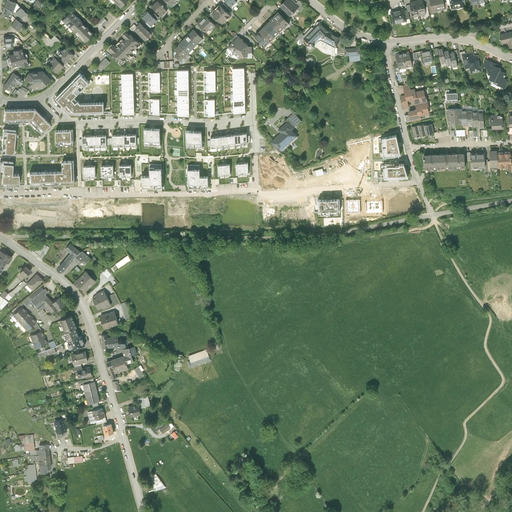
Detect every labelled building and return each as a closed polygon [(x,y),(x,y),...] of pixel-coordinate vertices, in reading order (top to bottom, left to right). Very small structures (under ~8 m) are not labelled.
[(8,0),(5,0),(3,7),(13,11),(16,3),(8,0)] [(41,0),(36,0),(33,5),(38,8),(43,1),(41,0)] [(157,0),(151,6),(161,16),(167,10),(164,8),(157,0)] [(293,0),(284,0),(279,5),(290,16),(297,8),(299,6),(296,3),(293,0)] [(299,0),(296,3),(299,6),(297,8),(300,11),(305,6),(299,0)] [(418,0),(416,1),(419,15),(426,14),(425,7),(423,0),(418,0)] [(442,0),(428,0),(430,5),(432,12),(445,9),(443,2),(442,0)] [(464,0),(448,0),(449,4),(451,10),(465,6),(464,0)] [(418,16),(419,15),(416,1),(409,2),(409,4),(411,10),(413,20),(418,19),(418,16)] [(225,9),(221,4),(212,13),(216,16),(222,23),(231,14),(225,9)] [(0,14),(10,19),(11,15),(13,11),(3,7),(0,14)] [(19,7),(14,12),(20,18),(25,13),(19,7)] [(403,8),(389,11),(392,24),(406,21),(405,19),(403,10),(403,8)] [(61,20),(64,23),(73,14),(70,11),(61,20)] [(152,15),(148,11),(142,16),(152,26),(155,22),(156,23),(158,21),(156,20),(152,15)] [(273,17),(284,27),(285,28),(290,23),(286,19),(278,11),(273,17)] [(25,13),(20,18),(26,24),(30,24),(33,21),(25,13)] [(64,23),(68,27),(78,17),(76,16),(75,16),(73,14),(64,23)] [(216,25),(205,15),(197,23),(197,24),(202,29),(206,32),(209,29),(211,31),(216,25)] [(72,31),(81,21),(79,20),(80,19),(78,17),(68,27),(72,31)] [(269,21),(279,32),(284,27),(273,17),(269,21)] [(102,18),(94,26),(98,30),(102,26),(106,22),(102,18)] [(23,25),(15,19),(10,25),(19,32),(23,25)] [(81,21),(72,31),(83,42),(92,33),(81,21)] [(264,26),(275,37),(279,32),(269,21),(264,26)] [(330,32),(320,21),(318,21),(317,21),(316,23),(316,24),(316,25),(313,28),(312,26),(304,35),(299,40),(303,43),(304,42),(305,43),(305,44),(306,45),(307,45),(309,45),(310,45),(313,47),(318,41),(321,40),(336,48),(341,38),(330,32)] [(152,35),(151,33),(140,22),(136,26),(137,27),(135,29),(136,31),(144,39),(148,37),(149,37),(152,35)] [(260,30),(270,41),(275,37),(264,26),(260,30)] [(188,33),(198,43),(203,38),(202,37),(195,30),(193,28),(188,33)] [(200,31),(197,28),(195,30),(202,37),(204,34),(200,31)] [(260,30),(254,36),(265,47),(270,41),(260,30)] [(511,30),(498,33),(501,44),(507,42),(508,47),(511,46),(511,30)] [(59,40),(53,35),(50,38),(42,31),(37,37),(50,49),(59,40)] [(125,38),(120,42),(131,52),(141,43),(131,33),(129,34),(126,31),(122,35),(125,38)] [(183,38),(193,48),(198,43),(188,33),(183,38)] [(295,39),(297,41),(299,40),(304,35),(301,33),(295,39)] [(248,44),(238,36),(232,42),(228,46),(228,47),(227,49),(231,53),(232,51),(238,57),(243,57),(245,56),(248,56),(248,57),(252,57),(252,46),(248,46),(248,44)] [(8,37),(2,37),(3,46),(13,45),(12,37),(8,37)] [(179,45),(188,54),(193,48),(183,38),(178,44),(179,45)] [(127,57),(131,52),(120,42),(116,47),(113,43),(108,48),(115,56),(121,62),(127,57)] [(188,54),(179,45),(175,49),(178,52),(175,55),(180,61),(188,54)] [(66,61),(66,62),(73,55),(68,50),(64,46),(59,51),(59,50),(56,53),(58,55),(59,55),(62,57),(66,61)] [(352,48),(345,48),(345,55),(353,55),(361,54),(360,47),(352,48)] [(12,53),(7,55),(8,57),(6,59),(7,64),(8,64),(10,64),(11,67),(16,65),(16,67),(17,66),(19,66),(20,67),(28,65),(25,53),(24,53),(23,52),(22,52),(21,48),(12,51),(12,53)] [(430,48),(420,51),(423,64),(433,61),(430,48)] [(448,49),(442,50),(445,62),(445,65),(451,64),(448,52),(448,49)] [(401,52),(405,68),(412,66),(411,61),(408,51),(401,52)] [(454,51),(448,52),(451,64),(452,68),(457,67),(455,57),(454,51)] [(465,52),(461,53),(462,60),(464,68),(469,68),(470,73),(481,71),(478,54),(473,55),(473,51),(465,52)] [(401,52),(394,54),(397,66),(398,69),(405,68),(401,52)] [(60,59),(54,54),(52,56),(53,56),(60,63),(62,61),(60,59)] [(60,63),(53,56),(46,63),(56,73),(63,66),(60,63)] [(121,62),(115,56),(113,58),(123,67),(130,60),(127,57),(121,62)] [(110,62),(105,58),(97,66),(101,70),(110,62)] [(498,64),(485,58),(483,65),(486,67),(487,73),(489,74),(488,78),(497,82),(496,84),(504,88),(507,82),(506,78),(503,77),(505,74),(504,72),(499,69),(500,68),(497,66),(498,64)] [(97,68),(92,64),(86,70),(90,74),(97,68)] [(41,70),(27,72),(23,78),(28,82),(25,86),(30,89),(29,89),(32,91),(33,89),(40,88),(50,79),(41,70)] [(215,72),(216,75),(216,82),(216,88),(204,88),(205,96),(215,95),(215,102),(216,110),(224,109),(234,109),(234,103),(234,97),(233,91),(233,85),(233,79),(233,74),(232,71),(225,71),(215,72)] [(18,76),(12,72),(2,86),(6,89),(4,91),(8,93),(10,90),(9,89),(14,81),(18,76)] [(74,78),(56,97),(59,100),(69,110),(72,113),(88,112),(92,112),(97,112),(104,111),(104,101),(81,102),(78,99),(76,101),(73,98),(89,81),(88,80),(80,72),(74,78)] [(90,78),(88,80),(89,81),(73,98),(76,101),(78,99),(81,102),(104,101),(104,111),(108,111),(111,111),(110,73),(94,74),(90,78)] [(122,73),(110,73),(111,111),(111,113),(116,113),(123,112),(123,107),(123,101),(122,96),(122,90),(122,84),(122,79),(122,73)] [(177,73),(160,73),(160,77),(160,83),(161,89),(149,90),(149,97),(160,97),(160,104),(160,112),(169,111),(178,111),(178,105),(178,99),(178,93),(178,87),(177,81),(177,75),(177,73)] [(18,76),(14,81),(19,85),(23,79),(18,75),(18,76)] [(406,101),(413,99),(412,96),(415,96),(415,91),(414,88),(410,89),(409,85),(403,86),(405,95),(406,101)] [(422,89),(415,91),(415,96),(412,96),(413,99),(414,104),(427,101),(426,98),(424,98),(422,89)] [(457,92),(445,93),(446,101),(446,102),(457,102),(457,92)] [(407,107),(406,101),(405,95),(399,96),(402,108),(407,107)] [(414,104),(415,109),(418,108),(420,115),(428,113),(426,104),(427,104),(427,101),(414,104)] [(46,127),(49,124),(43,118),(34,108),(17,109),(4,109),(3,120),(7,120),(7,122),(10,122),(29,121),(41,132),(46,127)] [(421,118),(420,115),(418,108),(415,109),(406,111),(409,121),(421,118)] [(448,123),(461,122),(460,110),(460,108),(447,109),(448,123)] [(286,119),(288,121),(293,127),(301,120),(293,112),(286,119)] [(497,114),(488,114),(489,124),(490,124),(491,129),(501,128),(500,124),(502,123),(501,115),(497,115),(497,114)] [(278,149),(295,134),(291,129),(293,127),(288,121),(279,129),(281,132),(279,134),(274,138),(274,139),(271,142),(278,149)] [(431,123),(423,125),(425,135),(425,136),(434,134),(431,123)] [(419,136),(425,135),(423,125),(422,124),(417,125),(419,136)] [(203,125),(187,125),(187,141),(203,141),(203,125)] [(419,136),(417,125),(411,126),(413,137),(419,136)] [(160,126),(144,127),(145,143),(161,142),(160,126)] [(10,130),(3,129),(2,139),(1,152),(8,153),(13,153),(15,130),(10,130)] [(64,129),(56,130),(56,135),(56,144),(73,143),(73,129),(64,129)] [(433,132),(435,138),(449,135),(448,129),(433,132)] [(382,138),(383,156),(395,156),(395,155),(400,154),(396,135),(382,138)] [(430,154),(423,155),(424,169),(465,167),(464,152),(457,153),(444,153),(430,154)] [(483,152),(469,153),(470,158),(470,168),(484,167),(484,159),(483,152)] [(497,167),(510,167),(510,156),(509,152),(496,153),(496,166),(497,167)] [(342,158),(317,168),(319,175),(322,174),(324,180),(350,171),(346,160),(343,161),(342,158)] [(7,161),(0,160),(0,185),(8,185),(19,185),(19,179),(18,174),(12,173),(13,162),(7,161)] [(62,171),(29,172),(29,179),(29,184),(41,184),(66,183),(75,183),(74,160),(68,160),(64,160),(64,165),(62,165),(62,171)] [(200,173),(200,161),(188,161),(189,185),(199,185),(209,184),(208,172),(200,173)] [(162,162),(149,163),(150,174),(142,175),(142,187),(153,186),(162,186),(162,162)] [(394,164),(385,164),(385,167),(383,168),(383,178),(388,177),(389,180),(399,179),(399,177),(408,177),(404,164),(399,164),(399,165),(394,165),(394,164)] [(399,199),(389,199),(390,211),(420,208),(414,192),(399,192),(399,199)] [(326,199),(318,200),(318,212),(325,212),(325,214),(333,214),(333,212),(340,211),(339,199),(331,199),(331,200),(326,200),(326,199)] [(32,203),(3,204),(4,211),(14,211),(14,221),(32,221),(32,203)] [(65,203),(37,203),(38,221),(65,220),(65,203)] [(47,246),(43,243),(40,247),(33,250),(31,249),(30,251),(35,254),(36,253),(40,256),(43,252),(44,250),(47,246)] [(65,249),(70,253),(75,256),(77,254),(81,252),(70,243),(65,249)] [(0,261),(4,264),(8,263),(11,257),(0,251),(0,261)] [(75,256),(73,259),(80,264),(82,262),(85,264),(90,258),(83,251),(81,252),(77,254),(75,256)] [(73,259),(75,256),(70,253),(56,270),(61,274),(73,259)] [(118,268),(132,259),(128,254),(115,263),(115,264),(118,268)] [(30,271),(24,266),(18,273),(24,278),(30,271)] [(106,268),(102,272),(108,278),(111,274),(106,268)] [(97,281),(86,270),(74,282),(85,292),(97,281)] [(36,274),(25,284),(32,291),(42,280),(36,274)] [(0,309),(7,302),(7,301),(11,297),(15,293),(18,291),(21,288),(25,283),(23,281),(18,285),(12,290),(7,294),(3,291),(0,293),(0,309)] [(31,302),(35,307),(47,297),(44,294),(47,292),(44,288),(29,300),(31,302)] [(111,306),(104,289),(99,292),(95,295),(96,297),(92,299),(97,308),(100,307),(102,309),(106,308),(111,306)] [(115,293),(110,295),(114,305),(120,303),(115,293)] [(31,302),(29,300),(27,297),(22,301),(26,306),(31,302)] [(47,297),(35,307),(39,312),(42,309),(47,315),(55,309),(58,312),(65,305),(58,297),(52,302),(47,297)] [(131,317),(126,301),(121,303),(126,318),(131,317)] [(26,311),(22,306),(12,315),(16,320),(26,311)] [(26,311),(16,320),(21,325),(31,316),(26,311)] [(119,326),(114,311),(100,315),(104,330),(119,326)] [(31,316),(21,325),(26,331),(27,330),(28,331),(31,329),(30,327),(31,326),(36,322),(31,316)] [(76,328),(71,316),(59,320),(64,332),(75,328),(76,328)] [(31,326),(35,333),(42,331),(36,322),(31,326)] [(75,328),(64,332),(63,333),(67,342),(68,342),(79,337),(75,328)] [(35,333),(29,336),(32,342),(44,337),(42,331),(35,333)] [(81,336),(79,337),(68,342),(71,349),(85,346),(81,336)] [(44,337),(32,342),(34,349),(47,344),(44,337)] [(117,337),(107,338),(108,348),(116,347),(118,347),(118,343),(117,337)] [(187,362),(189,369),(211,361),(209,353),(222,348),(218,340),(205,345),(207,349),(188,356),(189,359),(189,361),(187,362)] [(66,341),(59,345),(61,350),(68,347),(66,341)] [(118,347),(116,347),(118,352),(122,351),(121,350),(126,349),(125,343),(118,343),(118,347)] [(48,356),(61,350),(59,345),(56,346),(50,348),(46,350),(41,352),(43,356),(48,354),(48,356)] [(123,353),(124,356),(127,364),(134,362),(131,355),(137,353),(135,346),(126,349),(121,350),(122,351),(122,353),(123,353)] [(88,361),(85,351),(71,354),(73,365),(74,365),(81,363),(88,361)] [(127,364),(124,356),(111,360),(111,361),(115,374),(128,369),(127,364)] [(115,374),(111,361),(109,362),(106,362),(112,379),(117,378),(115,374)] [(139,366),(134,369),(139,377),(138,377),(140,379),(145,376),(139,366)] [(92,376),(89,367),(82,369),(77,370),(79,379),(85,377),(92,376)] [(82,385),(84,391),(96,388),(95,382),(94,382),(82,385)] [(96,388),(84,391),(86,398),(98,395),(96,388)] [(100,402),(98,395),(86,398),(87,405),(100,402)] [(138,399),(140,408),(150,405),(148,396),(138,399)] [(138,405),(127,408),(130,418),(141,415),(138,405)] [(103,412),(102,408),(92,411),(95,420),(105,417),(104,412),(103,412)] [(67,431),(64,418),(53,421),(56,433),(61,432),(67,431)] [(114,433),(111,424),(102,426),(105,435),(114,433)] [(170,428),(167,424),(164,426),(159,429),(163,434),(170,428)] [(33,443),(33,435),(24,435),(25,443),(33,443)] [(34,451),(33,443),(25,443),(21,444),(21,442),(20,442),(21,449),(25,449),(25,451),(30,451),(34,451)] [(38,445),(38,450),(34,451),(30,451),(30,455),(39,455),(48,454),(48,450),(48,444),(38,445)] [(49,463),(48,454),(39,455),(40,462),(38,462),(38,465),(49,463)] [(50,470),(49,463),(38,465),(39,474),(46,474),(46,470),(50,470)] [(156,472),(150,474),(155,490),(166,486),(156,472)]
